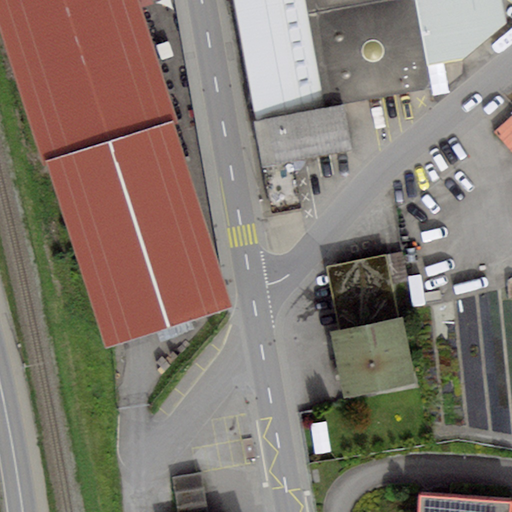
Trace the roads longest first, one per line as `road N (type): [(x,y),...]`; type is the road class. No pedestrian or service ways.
road 1 (residential): [(511,63),(256,298)]
road 2 (residential): [(256,298),(203,0)]
road 3 (residential): [(294,511),(256,298)]
road 4 (primary): [(0,388),(22,511)]
